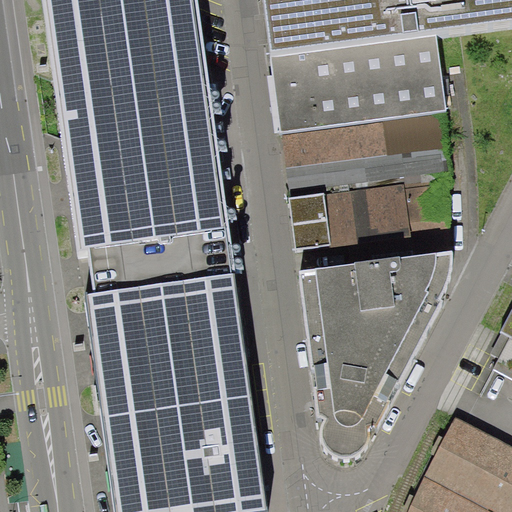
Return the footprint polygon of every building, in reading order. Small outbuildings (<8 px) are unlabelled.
[(44,0),(57,90),(205,70),(195,0),(44,0)] [(436,39),(511,28),(511,0),(262,0),(270,61),(436,39)] [(280,135),(446,114),(441,74),(436,39),(270,61),(275,94),(280,135)] [(205,70),(57,90),(98,386),(115,511),(267,511),(264,490),(205,70)] [(352,271),(452,258),(442,183),(324,199),(324,197),(289,201),(291,214),(295,253),(349,246),(352,271)] [(448,289),(452,273),(452,258),(352,271),(299,278),(304,319),(311,374),(314,374),(317,392),(314,392),(318,422),(320,422),(324,424),(323,427),(321,433),(322,439),(320,440),(321,446),(323,450),(327,456),(332,459),(340,462),(347,463),(351,462),(357,460),(361,457),(365,453),(369,446),(370,439),(369,432),(374,431),(376,433),(390,406),(388,404),(396,388),(399,390),(443,306),(440,305),(448,289)] [(510,339),(500,356),(511,362),(511,311),(504,327),(500,334),(510,339)] [(511,511),(511,447),(457,419),(426,478),(411,511),(511,511)]
